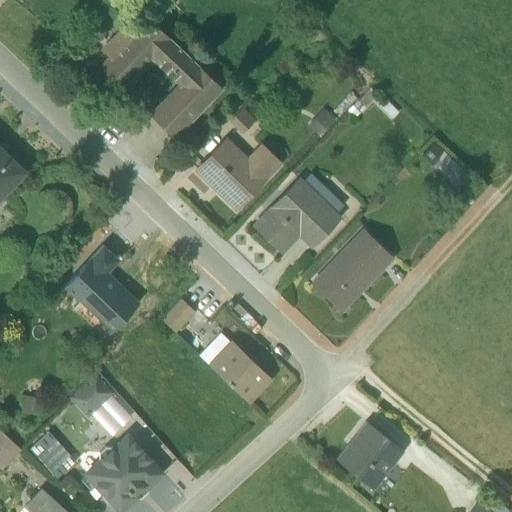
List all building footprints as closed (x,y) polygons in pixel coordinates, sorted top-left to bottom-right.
[(172,4),(168,0),(154,0),(149,5),(160,16),(172,4)] [(120,29),(100,49),(107,56),(98,66),(123,89),(152,61),(175,84),(147,114),(173,140),(222,89),(145,16),(126,35),(120,29)] [(255,119),(242,106),(228,120),(241,133),(255,119)] [(329,115),(322,108),(306,125),(314,133),(329,115)] [(225,135),(192,169),(234,209),(280,163),(259,142),(246,156),(225,135)] [(0,203),(1,202),(0,200),(0,195),(21,174),(21,169),(8,157),(3,161),(0,158),(0,203)] [(250,224),(280,255),(298,237),(310,249),(340,216),(336,212),(342,204),(309,173),(302,179),(297,175),(250,224)] [(391,257),(361,228),(311,281),(340,309),(391,257)] [(118,260),(102,244),(62,287),(81,308),(84,306),(108,329),(106,331),(108,333),(137,301),(107,272),(118,260)] [(50,281),(33,297),(44,308),(60,290),(50,281)] [(175,333),(193,311),(179,298),(162,316),(162,321),(175,333)] [(217,350),(228,337),(220,331),(209,344),(217,350)] [(229,341),(206,363),(247,402),(269,379),(229,341)] [(111,393),(92,371),(65,397),(85,418),(86,418),(111,393)] [(43,399),(22,395),(20,411),(41,415),(43,399)] [(364,421),(334,459),(372,488),(402,450),(364,421)] [(0,430),(0,468),(19,449),(0,430)] [(160,472),(126,431),(110,447),(104,447),(98,452),(98,458),(81,472),(119,510),(134,496),(132,493),(141,484),(142,484),(144,487),(160,472)] [(67,511),(40,487),(22,506),(28,511),(67,511)] [(467,511),(506,511),(508,510),(486,492),(479,501),(477,499),(467,511)]
